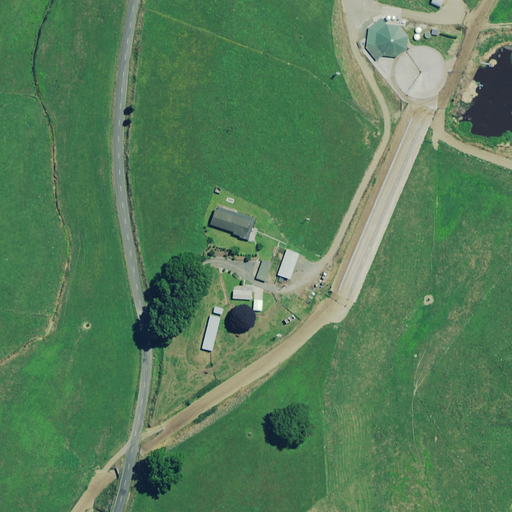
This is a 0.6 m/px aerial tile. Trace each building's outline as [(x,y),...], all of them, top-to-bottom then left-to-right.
[(385,25),(380,19),(366,30),(366,41),(365,44),(365,49),(375,61),(381,56),(395,58),(405,50),(407,38),(400,26),(385,25)] [(232,235),(238,236),(237,238),(247,241),(247,240),(254,219),(215,206),(209,225),(232,232),(232,235)] [(286,249),(287,246),(277,243),(273,256),(283,259),(286,249)] [(283,259),(277,275),(290,280),(299,253),(286,249),(283,259)] [(272,262),(262,259),(255,278),(265,282),(272,262)] [(251,291),(232,290),(231,298),(251,299),(251,291)] [(262,300),(253,300),(253,310),(261,311),(262,300)] [(219,318),(209,315),(200,348),(211,351),(219,318)]
